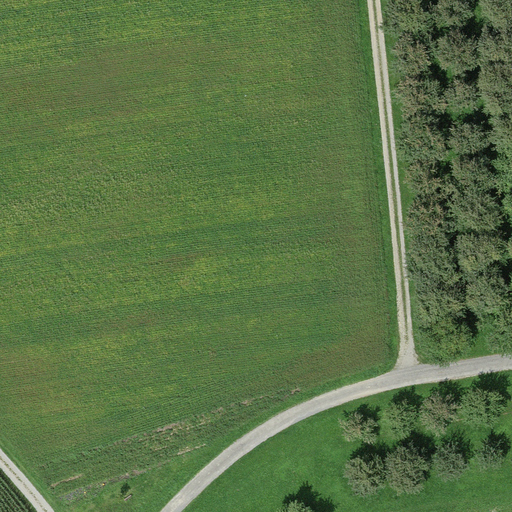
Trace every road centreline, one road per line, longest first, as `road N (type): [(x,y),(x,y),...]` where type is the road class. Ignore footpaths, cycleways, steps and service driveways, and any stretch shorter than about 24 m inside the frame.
road 1 (track): [(409,377),(372,0)]
road 2 (track): [(177,511),(239,448),(344,395),(511,361)]
